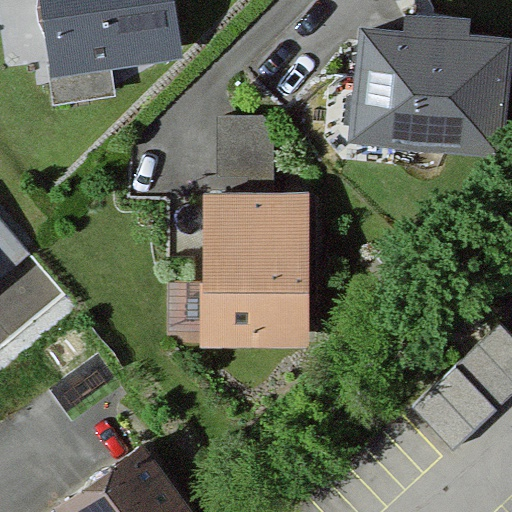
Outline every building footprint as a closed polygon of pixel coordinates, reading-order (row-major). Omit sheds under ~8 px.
[(36,0),(47,115),(125,108),(122,79),(197,72),(189,0),(36,0)] [(403,37),(367,34),(356,141),(500,155),(511,42),(471,38),(472,22),(405,16),(403,37)] [(235,161),(271,153),(260,107),(225,115),(235,161)] [(313,194),(201,195),(203,352),(315,351),(313,194)] [(0,276),(26,254),(0,223),(0,276)] [(511,334),(500,322),(414,402),(454,444),(511,390),(511,334)] [(195,511),(150,447),(46,511),(195,511)]
